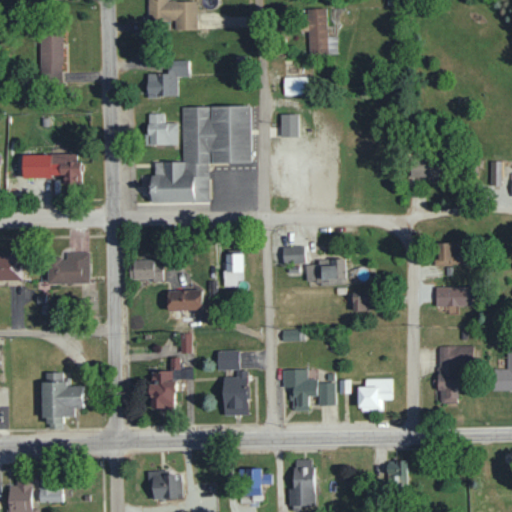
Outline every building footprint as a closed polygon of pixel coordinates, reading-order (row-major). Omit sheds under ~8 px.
[(197,28),(196,0),(180,0),(169,0),(168,0),(147,0),(148,19),(175,19),(175,29),(197,28)] [(327,36),(326,7),(305,8),(306,31),(307,31),(308,53),(337,52),(336,35),(327,36)] [(41,77),(63,76),(62,32),(40,32),(41,77)] [(148,73),(148,96),(177,95),(177,75),(189,75),(189,59),(168,60),(168,72),(148,73)] [(285,76),(284,94),(308,94),(308,76),(285,76)] [(184,107),(184,160),(153,160),(153,204),(214,204),(214,166),(254,166),(254,106),(184,107)] [(163,112),(148,113),(149,144),(178,144),(178,122),(164,122),(163,112)] [(297,136),(297,115),(282,114),(282,136),(297,136)] [(23,154),(24,177),(82,175),(82,160),(76,161),(76,152),(23,154)] [(411,176),(438,176),(438,159),(411,159),(411,176)] [(502,160),(490,160),(490,184),(502,184),(502,160)] [(435,264),(469,263),(468,242),(439,243),(440,257),(435,257),(435,264)] [(283,262),(305,262),(304,245),(282,246),(283,262)] [(48,283),(90,282),(89,251),(66,252),(66,259),(47,260),(48,283)] [(242,252),(225,253),(225,286),(243,286),(242,252)] [(0,254),(0,279),(23,279),(22,254),(0,254)] [(131,279),(164,279),(164,265),(155,265),(154,258),(131,259),(131,279)] [(318,259),(318,263),(305,264),(306,280),(346,279),(346,258),(318,259)] [(437,306),(474,305),(473,285),(436,286),(437,306)] [(169,289),(170,309),(204,308),(203,288),(169,289)] [(354,291),(354,311),(369,310),(369,302),(375,302),(375,291),(354,291)] [(300,328),(282,329),(282,340),(300,340),(300,328)] [(191,352),(191,332),(180,333),(180,352),(191,352)] [(459,402),(459,389),(462,389),(462,366),(473,366),(473,345),(439,345),(438,401),(459,402)] [(507,368),(494,368),(494,390),(511,389),(511,347),(507,348),(507,368)] [(218,369),(239,368),(239,349),(217,350),(218,369)] [(180,356),(171,357),(172,379),(184,378),(184,368),(180,369),(180,356)] [(335,404),(334,381),(317,382),(317,378),(307,379),(307,368),(282,369),(283,386),(290,386),(291,409),(309,409),(308,395),(318,395),(319,405),(335,404)] [(176,380),(172,380),(172,369),(151,370),(153,407),(177,406),(176,380)] [(224,414),(249,414),(248,369),(236,370),(236,376),(224,376),(224,414)] [(84,385),(69,385),(69,378),(63,378),(63,371),(45,372),(46,380),(42,380),(43,417),(48,417),(48,427),(64,427),(64,416),(75,416),(74,408),(84,407),(84,385)] [(364,378),(365,386),(359,386),(359,410),(383,410),(383,399),(392,399),(392,377),(364,378)] [(295,488),(290,488),(290,510),(302,510),(302,505),(315,505),(314,458),(294,459),(295,488)] [(387,460),(388,480),(407,480),(406,459),(387,460)] [(272,473),(262,473),(262,468),(245,468),(246,500),(263,500),(262,484),(272,483),(272,473)] [(154,499),(181,498),(180,473),(166,474),(166,469),(148,470),(149,491),(154,490),(154,499)] [(8,511),(39,511),(40,508),(32,509),(32,480),(8,480),(8,511)] [(40,502),(63,501),(63,480),(39,481),(40,502)]
